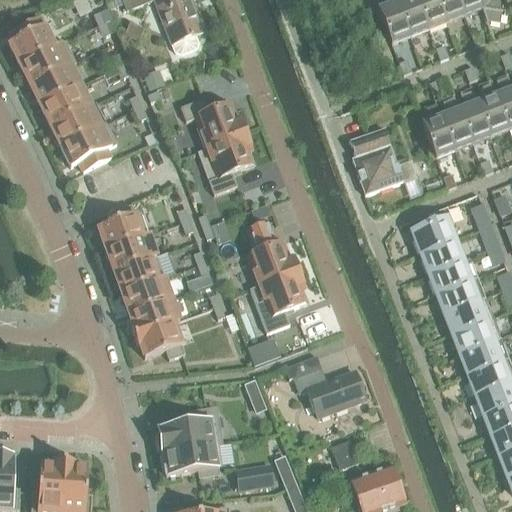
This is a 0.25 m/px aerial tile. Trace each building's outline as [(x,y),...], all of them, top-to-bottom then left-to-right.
[(197,47),(194,40),(202,37),(190,7),(192,6),(189,0),(122,0),(121,1),(126,14),(154,3),(175,56),(180,58),(195,53),(197,47)] [(409,0),(396,5),(410,41),(428,34),(414,0),(409,0)] [(414,0),(428,34),(446,27),(435,0),(414,0)] [(435,0),(446,27),(464,20),(455,0),(435,0)] [(455,0),(464,20),(482,13),(476,0),(455,0)] [(476,0),(482,13),(486,26),(487,25),(499,27),(501,16),(503,17),(503,19),(504,20),(505,14),(505,9),(505,3),(504,0),(476,0)] [(410,41),(396,5),(377,12),(391,48),(410,41)] [(112,24),(108,13),(93,19),(97,30),(105,27),(112,24)] [(54,25),(44,30),(39,21),(12,35),(17,44),(9,48),(19,68),(18,69),(65,46),(54,25)] [(110,38),(105,27),(97,30),(102,41),(110,38)] [(476,51),(484,48),(480,36),(471,39),(476,51)] [(28,90),(75,67),(65,46),(18,69),(28,90)] [(440,65),(449,62),(444,50),(435,53),(440,65)] [(511,66),(508,57),(500,61),(504,73),(511,69),(511,66)] [(123,69),(118,58),(110,61),(115,72),(123,69)] [(403,80),(412,76),(407,64),(398,67),(403,80)] [(75,67),(28,90),(29,90),(30,90),(39,110),(85,87),(75,67)] [(128,80),(123,69),(115,72),(120,83),(128,80)] [(473,71),(464,74),(469,87),(477,83),(473,71)] [(165,90),(159,74),(143,80),(149,96),(165,90)] [(511,133),(511,91),(511,92),(507,79),(505,80),(506,81),(495,85),(498,93),(501,92),(502,95),(494,99),(508,135),(511,133)] [(437,85),(428,88),(433,100),(441,97),(437,85)] [(508,135),(494,99),(489,86),(487,87),(488,88),(478,93),(482,103),(476,106),(490,142),(508,135)] [(95,108),(85,87),(39,110),(49,130),(48,130),(49,131),(95,108)] [(158,95),(146,100),(149,107),(161,102),(158,95)] [(490,142),(476,106),(472,95),(461,98),(461,97),(459,98),(464,110),(458,113),(472,149),(490,142)] [(141,111),(136,100),(128,103),(133,114),(141,111)] [(472,149),(458,113),(453,100),(451,101),(452,102),(442,107),(446,117),(440,119),(454,155),(472,149)] [(239,121),(235,122),(230,108),(208,116),(203,103),(180,112),(185,127),(194,123),(196,128),(206,153),(245,137),(239,121)] [(105,128),(95,108),(49,131),(59,151),(105,128)] [(146,122),(141,111),(133,114),(138,125),(146,122)] [(454,155),(440,119),(421,127),(435,163),(454,155)] [(110,163),(105,155),(116,149),(105,128),(59,151),(59,152),(60,151),(70,172),(78,168),(83,177),(110,163)] [(394,163),(384,133),(349,146),(355,163),(352,164),(364,199),(417,181),(412,165),(407,167),(405,160),(394,163)] [(248,156),(252,154),(245,137),(206,153),(208,158),(217,182),(208,185),(213,200),(236,191),(231,178),(254,170),(248,156)] [(484,180),(493,176),(488,164),(479,167),(484,180)] [(441,180),(437,169),(432,171),(432,170),(430,170),(429,171),(428,172),(432,184),(436,182),(441,180)] [(447,194),(456,191),(451,178),(443,182),(447,194)] [(495,205),(500,219),(509,215),(504,202),(495,205)] [(148,239),(140,217),(134,219),(131,209),(115,215),(118,225),(97,232),(105,254),(104,254),(105,255),(148,239)] [(487,224),(481,210),(472,214),(478,228),(487,224)] [(188,224),(184,213),(176,216),(180,227),(188,224)] [(420,258),(454,245),(449,231),(453,229),(447,213),(428,220),(432,229),(412,237),(420,258)] [(209,230),(205,219),(197,222),(202,233),(209,230)] [(193,236),(188,224),(180,227),(185,239),(193,236)] [(298,276),(291,259),(288,260),(283,246),(274,250),(265,228),(247,235),(256,257),(247,260),(258,291),(298,276)] [(214,242),(209,230),(202,233),(206,244),(214,242)] [(488,255),(497,251),(492,238),(483,241),(488,255)] [(156,261),(148,239),(105,255),(112,276),(156,261)] [(454,245),(420,258),(428,278),(462,265),(454,245)] [(497,251),(488,255),(493,269),(502,265),(497,251)] [(205,267),(200,256),(192,259),(197,270),(205,267)] [(163,282),(156,261),(112,276),(113,277),(121,297),(163,282)] [(436,298),(477,282),(469,262),(462,265),(428,278),(436,298)] [(209,278),(205,267),(197,270),(201,281),(209,278)] [(301,294),(304,293),(298,276),(258,291),(249,294),(266,338),(289,329),(284,316),(306,308),(301,294)] [(504,295),(511,291),(511,289),(507,278),(498,282),(504,295)] [(163,282),(121,297),(128,319),(171,303),(163,282)] [(444,318),(485,302),(477,282),(436,298),(444,318)] [(221,310),(216,298),(208,301),(213,313),(221,310)] [(452,339),(493,323),(485,302),(444,318),(452,339)] [(179,325),(171,303),(128,319),(132,330),(130,331),(134,341),(179,325)] [(225,321),(221,310),(213,313),(217,324),(225,321)] [(459,359),(500,343),(493,323),(452,339),(459,359)] [(173,328),(179,326),(179,325),(134,341),(137,351),(140,350),(144,363),(165,355),(168,364),(184,359),(173,328)] [(467,379),(508,363),(500,343),(459,359),(467,379)] [(260,353),(249,357),(254,370),(265,366),(264,363),(261,356),(260,353)] [(365,405),(354,376),(326,387),(316,361),(288,371),(298,398),(307,395),(317,422),(365,405)] [(475,399),(511,385),(511,372),(508,363),(467,379),(475,399)] [(259,395),(254,384),(243,389),(248,400),(259,395)] [(483,420),(511,408),(511,385),(475,399),(483,420)] [(511,408),(483,420),(491,440),(511,431),(511,408)] [(221,449),(215,413),(189,417),(191,429),(158,434),(159,438),(154,439),(157,455),(161,454),(162,459),(215,450),(221,449)] [(498,460),(511,454),(511,431),(491,440),(498,460)] [(358,467),(350,445),(331,452),(339,474),(358,467)] [(219,472),(215,450),(162,459),(166,481),(198,476),(199,482),(217,479),(216,473),(219,472)] [(506,480),(511,477),(511,454),(498,460),(506,480)] [(17,511),(18,495),(12,494),(13,462),(0,461),(0,511),(17,511)] [(60,511),(64,467),(51,466),(51,468),(40,467),(38,496),(32,496),(30,511),(60,511)] [(90,511),(92,500),(86,499),(87,471),(76,470),(76,468),(64,467),(60,511),(90,511)] [(272,489),(269,470),(236,475),(239,495),(272,489)] [(406,505),(401,493),(399,493),(391,471),(350,486),(359,511),(399,511),(399,510),(404,509),(403,506),(406,505)] [(296,490),(291,478),(280,482),(285,494),(296,490)] [(301,501),(296,490),(285,494),(290,505),(301,501)]
